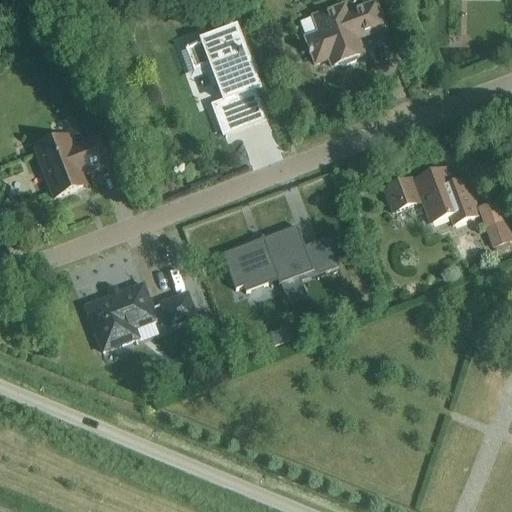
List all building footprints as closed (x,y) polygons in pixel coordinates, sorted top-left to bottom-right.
[(357,60),(364,57),(358,42),(385,31),(375,5),(348,15),(345,8),(313,20),(319,35),(305,40),(315,67),(329,61),(332,69),(338,67),(342,69),(356,64),(357,60)] [(252,75),(251,74),(249,68),(252,67),(247,55),(245,56),(236,33),(185,52),(186,54),(188,53),(196,72),(210,67),(224,104),(213,108),(225,139),(227,139),(226,136),(262,122),(247,82),(249,81),(250,80),(251,79),(252,78),(252,76),(252,75)] [(102,139),(72,150),(68,140),(36,152),(54,201),(87,189),(82,176),(112,165),(102,139)] [(421,202),(431,226),(450,219),(453,228),(477,219),(464,183),(451,188),(445,173),(415,184),(416,187),(414,188),(412,183),(384,193),(393,216),(420,205),(419,203),(421,202)] [(477,211),(491,253),(510,246),(495,204),(477,211)] [(253,246),(222,258),(236,293),(244,290),(246,296),(268,288),(269,288),(277,285),(279,288),(282,287),(314,274),(297,230),(264,242),(263,239),(261,240),(264,249),(257,252),(254,245),(253,246)] [(328,241),(318,245),(329,274),(338,271),(328,242),(329,242),(328,241)] [(106,293),(109,301),(86,310),(103,355),(134,343),(131,334),(157,324),(143,288),(119,297),(116,289),(106,293)] [(161,307),(170,330),(196,320),(187,297),(161,307)]
